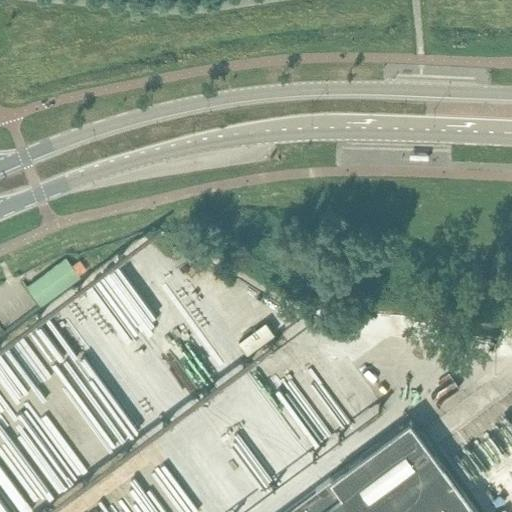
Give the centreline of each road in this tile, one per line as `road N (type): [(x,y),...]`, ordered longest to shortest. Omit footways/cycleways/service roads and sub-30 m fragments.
road 1 (tertiary): [(511,95),(344,89),(233,98),(147,115),(0,170)]
road 2 (tertiary): [(0,212),(95,173),(216,143),(294,134),(511,139)]
road 3 (unknown): [(511,373),(477,377),(434,397),(277,511)]
